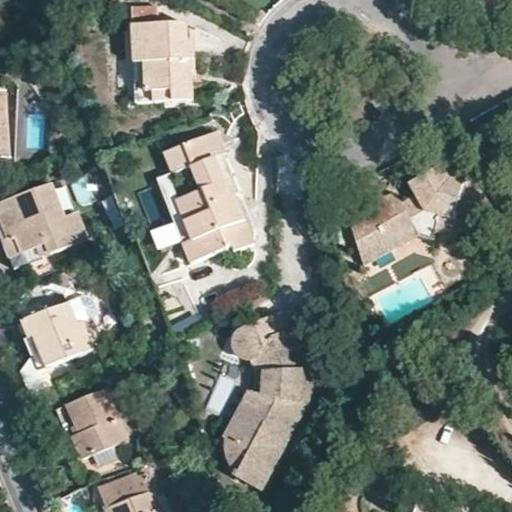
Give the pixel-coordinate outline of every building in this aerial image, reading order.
[(511,0),(483,0),(481,8),(487,14),(501,0),(511,0)] [(183,37),(183,18),(182,18),(153,19),(152,1),(128,2),(128,20),(131,57),(139,57),(140,87),(166,86),(167,96),(188,95),(188,67),(193,66),(192,37),(183,37)] [(140,87),(139,57),(131,57),(132,97),(167,96),(166,86),(140,87)] [(0,155),(9,155),(7,93),(0,93),(0,155)] [(252,244),(234,195),(229,197),(215,157),(222,155),(227,153),(218,130),(164,150),(173,174),(191,167),(200,192),(177,200),(192,241),(184,244),(190,262),(228,248),(230,253),(252,244)] [(229,197),(234,195),(237,194),(222,155),(215,157),(229,197)] [(454,222),(459,206),(464,187),(450,184),(440,168),(409,184),(416,197),(400,205),(397,197),(351,212),(367,267),(395,252),(390,243),(412,231),(417,240),(418,239),(433,243),(435,236),(467,244),(472,227),(454,222)] [(176,247),(184,244),(168,203),(160,179),(153,182),(158,198),(176,247)] [(32,250),(36,258),(88,237),(78,211),(65,215),(52,183),(0,203),(0,212),(3,220),(11,240),(18,237),(24,253),(32,250)] [(168,203),(184,244),(192,241),(177,200),(168,203)] [(476,212),(459,206),(454,222),(472,227),(476,212)] [(11,257),(24,253),(18,237),(11,240),(3,220),(0,221),(0,230),(4,241),(11,257)] [(412,231),(390,243),(395,252),(417,240),(412,231)] [(27,261),(36,258),(32,250),(24,253),(27,261)] [(75,324),(66,303),(23,321),(30,338),(34,336),(39,348),(22,371),(32,395),(54,386),(46,367),(93,348),(82,321),(75,324)] [(306,373),(310,371),(286,322),(260,335),(259,340),(247,342),(237,356),(238,365),(245,372),(255,375),(262,372),(266,381),(267,385),(262,397),(255,394),(245,390),(223,439),(224,440),(225,451),(236,474),(235,476),(261,491),(308,405),(304,403),(307,388),(307,387),(307,386),(306,373)] [(313,389),(310,371),(306,373),(307,386),(307,387),(307,388),(304,403),(308,405),(310,402),(313,389)] [(262,372),(255,375),(259,385),(255,394),(262,397),(267,385),(266,381),(262,372)] [(221,378),(210,410),(225,415),(235,382),(221,378)] [(123,442),(101,390),(66,405),(78,435),(72,437),(81,460),(92,455),(113,446),(123,442)] [(119,459),(113,446),(92,455),(97,468),(119,459)] [(138,478),(99,493),(106,511),(159,511),(156,503),(160,502),(151,477),(145,476),(138,478)]
